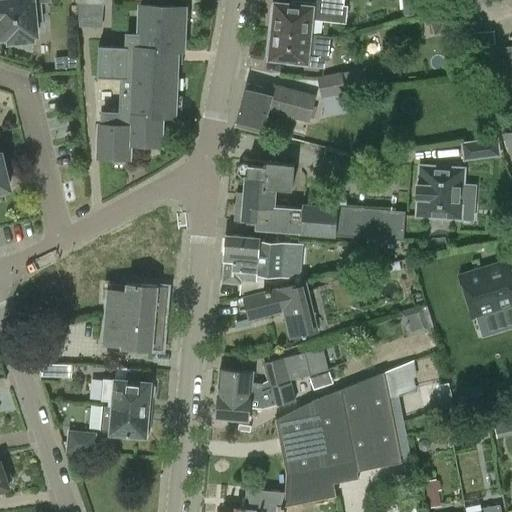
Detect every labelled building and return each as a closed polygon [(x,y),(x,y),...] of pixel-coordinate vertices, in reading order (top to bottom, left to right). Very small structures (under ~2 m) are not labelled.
[(43,22),(41,2),(51,1),(51,0),(14,0),(0,1),(0,39),(9,39),(10,44),(34,41),(33,37),(38,36),(36,23),(43,22)] [(103,5),(106,5),(106,0),(76,0),(76,8),(78,9),(78,26),(102,27),(103,5)] [(293,6),(276,5),(273,31),(309,35),(311,20),(345,24),(347,4),(344,4),(344,0),(316,0),(316,3),(293,0),(293,6)] [(447,0),(424,0),(429,16),(434,34),(455,28),(447,0)] [(184,52),(186,8),(141,6),(139,49),(100,47),(98,78),(123,79),(122,114),(104,113),(103,125),(100,125),(99,158),(130,159),(131,145),(162,146),(163,116),(175,117),(175,112),(182,112),(183,96),(176,96),(178,51),(184,52)] [(503,45),(511,44),(511,18),(501,19),(503,45)] [(308,51),(309,35),(273,31),(270,59),(288,61),(288,64),(324,68),(326,53),(308,51)] [(504,47),(477,49),(486,90),(507,86),(504,47)] [(342,73),(318,78),(323,97),(347,92),(342,73)] [(274,112),(287,116),(310,122),(316,98),(275,87),(274,92),(247,84),(236,126),(263,133),(268,116),(273,117),(274,112)] [(501,156),(498,137),(490,138),(460,142),(463,161),(501,156)] [(0,190),(10,188),(1,154),(0,154),(0,190)] [(276,189),(294,190),(296,163),(250,160),(250,163),(249,163),(249,164),(243,163),(237,167),(237,173),(240,176),(247,176),(245,202),(237,201),(236,220),(248,221),(247,230),(369,239),(367,252),(379,253),(380,239),(403,241),(404,212),(381,210),(304,204),(304,209),(275,207),(276,189)] [(465,166),(418,164),(415,218),(463,220),(464,203),(475,203),(476,184),(465,183),(465,166)] [(265,276),(287,278),(291,278),(292,267),(280,266),(283,245),(259,243),(259,238),(228,235),(223,282),(241,283),(241,278),(264,281),(265,276)] [(511,271),(508,260),(459,275),(473,320),(503,310),(506,319),(510,322),(511,321),(511,271)] [(113,283),(112,286),(112,291),(109,290),(107,318),(105,346),(164,351),(169,288),(159,287),(160,282),(142,281),(142,279),(126,278),(120,281),(113,283)] [(284,312),(287,324),(290,338),(317,332),(306,282),(279,288),(279,290),(244,298),(249,320),(284,312)] [(408,330),(429,325),(424,305),(403,311),(408,330)] [(284,358),(290,380),(310,376),(305,353),(284,358)] [(287,384),(291,383),(290,380),(284,358),(263,364),(270,389),(270,388),(273,401),(291,397),(287,384)] [(220,369),(219,393),(262,397),(263,384),(252,383),(253,372),(220,369)] [(314,389),(333,383),(329,371),(310,378),(314,389)] [(356,461),(355,461),(357,470),(401,461),(383,372),(341,389),(356,461)] [(115,395),(114,406),(149,409),(151,383),(117,380),(117,382),(106,381),(105,394),(115,395)] [(287,473),(286,491),(285,506),(338,496),(351,493),(345,463),(355,461),(356,461),(341,389),(314,401),(276,418),(287,473)] [(262,397),(219,393),(216,419),(249,422),(251,399),(262,400),(262,397)] [(102,430),(112,431),(112,433),(146,437),(149,409),(114,406),(113,418),(103,417),(102,430)] [(511,410),(491,416),(497,438),(511,434),(511,410)] [(474,424),(477,437),(488,435),(486,421),(474,424)] [(69,452),(98,452),(98,430),(70,429),(69,452)] [(0,462),(0,490),(9,488),(0,462)] [(284,511),(285,506),(286,491),(246,488),(245,508),(223,507),(223,511),(284,511)]
